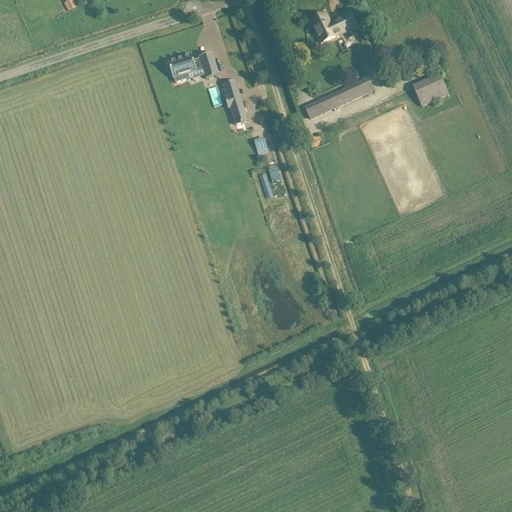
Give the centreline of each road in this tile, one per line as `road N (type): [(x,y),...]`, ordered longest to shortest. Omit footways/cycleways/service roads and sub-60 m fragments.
road 1 (track): [(416,511),(250,0)]
road 2 (unclassified): [(0,68),(192,5)]
